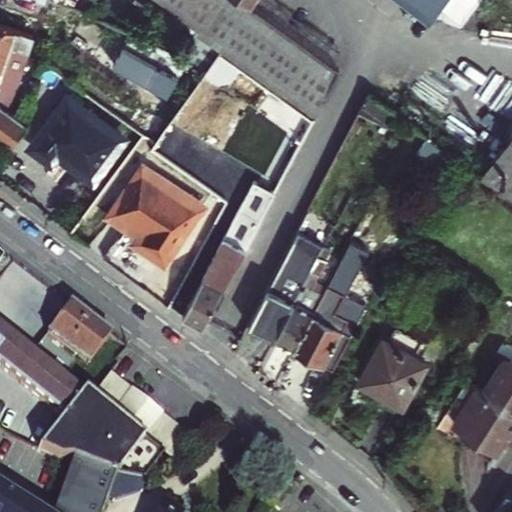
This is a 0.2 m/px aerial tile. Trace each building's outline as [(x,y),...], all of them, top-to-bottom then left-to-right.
[(249,7),(250,7),(240,0),(159,0),(158,1),(194,28),(199,31),(196,35),(220,51),(249,7)] [(461,24),(480,0),(410,0),(415,3),(424,10),(435,19),(442,10),(461,24)] [(424,10),(415,3),(407,13),(412,17),(417,20),(424,10)] [(299,106),(314,117),(338,73),(249,7),(220,51),(299,106)] [(174,55),(101,21),(86,54),(171,97),(193,67),(185,61),(179,58),(174,55)] [(0,136),(10,144),(26,122),(25,122),(1,103),(14,94),(35,35),(0,22),(0,136)] [(194,28),(174,55),(179,58),(185,61),(193,67),(204,74),(220,51),(196,35),(199,31),(194,28)] [(128,131),(76,95),(46,140),(73,158),(98,176),(128,131)] [(244,104),(231,124),(215,114),(201,135),(256,171),(268,153),(282,162),(296,141),(281,132),(293,113),(271,99),(260,115),(244,104)] [(168,123),(153,145),(176,162),(192,141),(168,123)] [(511,143),(483,181),(511,203),(511,143)] [(137,245),(162,263),(200,207),(146,168),(115,214),(132,226),(144,235),(137,245)] [(206,318),(260,218),(240,206),(222,241),(183,314),(193,321),(201,326),(206,318)] [(325,238),(299,225),(248,324),(254,327),(288,261),(307,271),(321,244),(325,238)] [(283,342),(293,347),(321,294),(316,291),(309,288),(313,280),(322,262),(320,261),(327,247),(321,244),(307,271),(273,337),(283,342)] [(261,331),(273,337),(307,271),(288,261),(254,327),(261,331)] [(326,283),(321,294),(293,347),(311,357),(333,368),(350,333),(342,329),(348,317),(335,310),(344,292),(326,283)] [(40,333),(82,365),(105,335),(83,317),(64,302),(40,333)] [(0,363),(63,413),(77,386),(0,324),(0,363)] [(391,398),(404,406),(426,368),(426,367),(382,341),(358,383),(380,396),(382,393),(391,398)] [(453,424),(496,450),(507,432),(511,423),(511,366),(502,360),(482,390),(477,387),(453,424)] [(116,417),(132,396),(110,378),(95,400),(116,417)] [(64,459),(73,462),(111,474),(140,437),(118,419),(116,417),(95,400),(77,386),(63,413),(42,453),(54,458),(64,459)] [(140,402),(132,396),(116,417),(118,419),(140,402)] [(152,446),(175,430),(147,407),(140,402),(118,419),(140,437),(152,446)] [(188,441),(175,430),(152,446),(171,462),(188,441)] [(31,511),(0,492),(0,511),(100,511),(113,475),(111,474),(73,462),(54,511),(31,511)] [(511,511),(511,493),(507,490),(492,511),(511,511)] [(269,506),(277,511),(281,511),(289,501),(278,493),(269,506)] [(180,511),(174,508),(166,502),(158,511),(180,511)]
